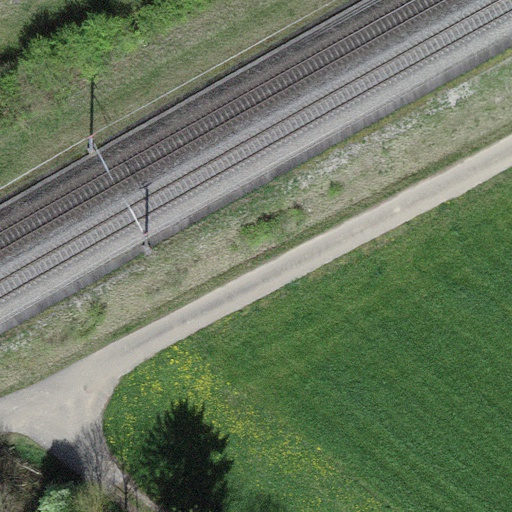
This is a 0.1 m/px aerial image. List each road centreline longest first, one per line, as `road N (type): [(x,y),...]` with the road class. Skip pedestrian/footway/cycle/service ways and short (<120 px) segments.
road 1 (track): [(511,141),(36,384)]
road 2 (track): [(36,384),(182,511)]
